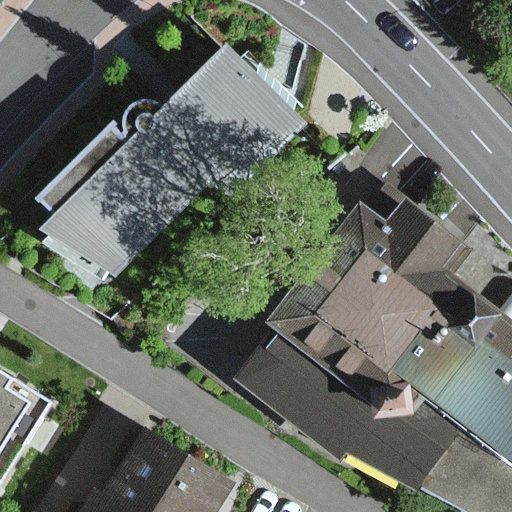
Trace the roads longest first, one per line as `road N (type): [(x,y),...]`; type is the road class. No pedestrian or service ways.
road 1 (residential): [(0,266),(394,511)]
road 2 (secondary): [(341,0),(511,178)]
road 3 (residential): [(92,0),(0,99)]
